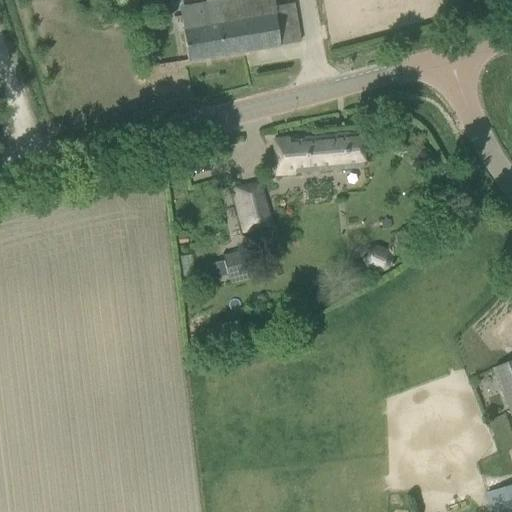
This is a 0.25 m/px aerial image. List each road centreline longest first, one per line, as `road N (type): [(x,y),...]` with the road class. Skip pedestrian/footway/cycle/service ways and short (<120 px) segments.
road 1 (tertiary): [(33,165),(449,57)]
road 2 (tertiary): [(511,176),(482,141),(449,57)]
